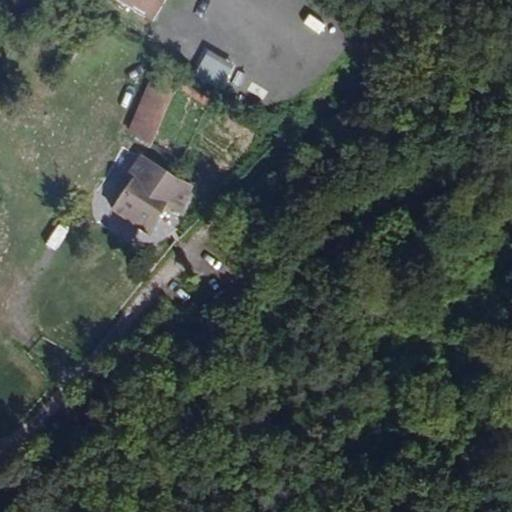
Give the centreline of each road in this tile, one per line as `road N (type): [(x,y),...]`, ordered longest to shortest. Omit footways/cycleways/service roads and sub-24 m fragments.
road 1 (track): [(187,252),(232,203),(310,141),(511,28)]
road 2 (residential): [(0,459),(13,457),(187,252)]
